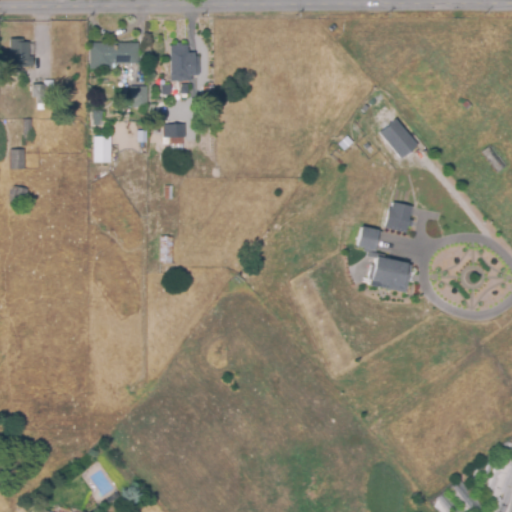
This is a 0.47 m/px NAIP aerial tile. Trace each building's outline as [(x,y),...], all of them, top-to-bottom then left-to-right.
[(15,72),(0,72),(0,56),(5,56),(5,39),(23,39),(23,57),(31,57),(31,68),(15,68),(15,72)] [(187,43),(187,53),(194,53),(194,57),(198,57),(198,73),(194,73),(194,75),(188,75),(188,78),(169,79),(168,44),(187,43)] [(80,72),(79,46),(129,45),(129,65),(101,66),(101,72),(80,72)] [(29,112),(29,99),(25,99),(25,85),(36,85),(36,81),(46,81),(46,99),(36,99),(36,112),(29,112)] [(187,98),(179,98),(179,84),(187,84),(187,98)] [(129,108),(126,86),(143,85),(145,107),(129,108)] [(161,86),(169,85),(169,95),(161,95),(161,86)] [(466,110),(461,105),(465,101),(470,106),(466,110)] [(95,122),(84,122),(85,111),(96,112),(95,122)] [(377,134),(393,121),(415,147),(399,160),(377,134)] [(186,151),(169,151),(169,137),(162,137),(162,123),(186,123),(186,151)] [(136,131),(145,131),(145,142),(136,142),(136,131)] [(101,165),(84,163),(86,137),(103,139),(101,165)] [(480,152),(489,145),(506,166),(497,173),(480,152)] [(26,152),(25,174),(10,173),(12,152),(26,152)] [(172,200),(164,200),(164,186),(172,186),(172,200)] [(410,206),(409,212),(404,234),(382,230),(387,208),(390,208),(391,203),(410,206)] [(359,227),(376,230),(372,253),(354,250),(359,227)] [(172,264),(159,264),(160,237),(173,238),(172,264)] [(367,285),(374,258),(409,266),(402,294),(367,285)] [(511,511),(488,511),(487,510),(487,506),(484,506),(481,498),(478,497),(475,492),(472,491),(469,486),(477,464),(482,460),(485,462),(488,455),(497,452),(499,447),(507,442),(511,444),(511,511)] [(438,511),(431,503),(460,479),(486,511),(438,511)]
